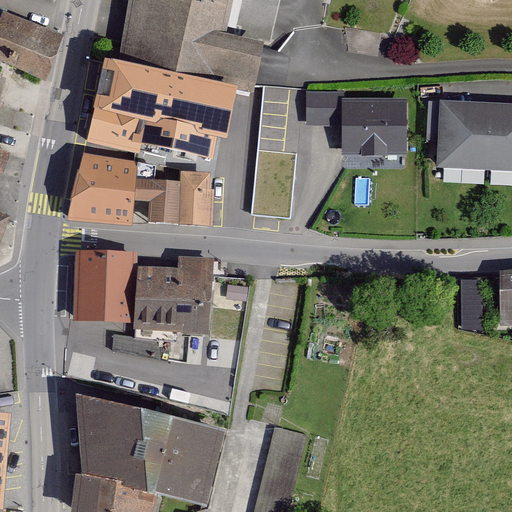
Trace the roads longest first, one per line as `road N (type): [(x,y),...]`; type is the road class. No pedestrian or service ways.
road 1 (unclassified): [(41,237),(272,255),(511,257)]
road 2 (secondary): [(41,237),(86,0)]
road 3 (secondary): [(44,511),(38,304)]
